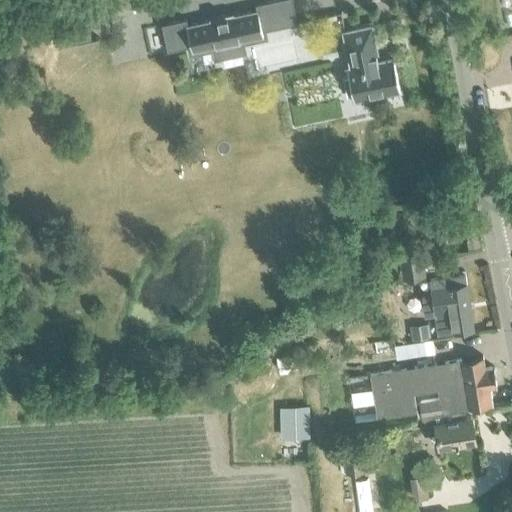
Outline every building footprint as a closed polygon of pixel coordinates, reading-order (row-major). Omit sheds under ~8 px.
[(262,30),(297,22),(292,0),(267,0),(255,3),(256,8),(234,13),(233,12),(209,17),(209,19),(187,23),(186,18),(161,23),(167,50),(190,45),(191,51),(214,45),(214,47),(216,47),(215,45),(238,40),(238,42),(239,42),(239,40),(262,35),(263,35),(262,30)] [(347,74),(344,75),(348,93),(351,92),(352,98),(399,88),(393,58),(377,62),(370,26),(344,32),(351,67),(346,68),(347,74)] [(471,239),(465,240),(467,248),(479,246),(476,229),(470,231),(471,239)] [(439,333),(473,327),(464,273),(447,276),(447,275),(445,275),(445,277),(429,279),(439,333)] [(427,323),(411,326),(413,340),(430,337),(427,323)] [(438,389),(439,398),(442,411),(460,409),(490,404),(490,403),(492,402),(490,386),(496,385),(493,366),(485,367),(482,355),(369,373),(374,399),(414,393),(414,392),(438,389)] [(282,358),(274,359),(275,368),(284,367),(282,358)] [(417,411),(414,393),(374,399),(377,417),(417,411)] [(442,411),(439,398),(421,401),(423,415),(429,414),(431,423),(436,422),(440,446),(475,440),(471,416),(461,418),(460,409),(442,411)] [(309,407),(282,407),(282,409),(282,435),(307,435),(309,435),(309,416),(309,407)] [(342,449),(345,474),(364,471),(361,447),(342,449)] [(425,475),(411,477),(414,499),(429,497),(425,475)]
